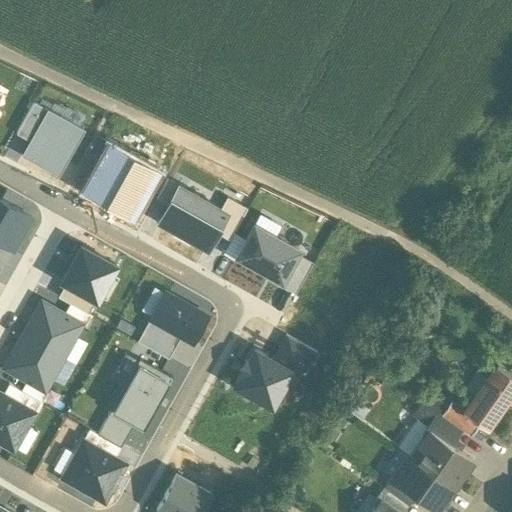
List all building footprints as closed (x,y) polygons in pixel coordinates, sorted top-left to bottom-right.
[(31,141),(48,110),(34,102),(17,133),(31,141)] [(24,153),(59,173),(83,130),(48,110),(31,141),(24,153)] [(87,157),(97,162),(110,140),(100,135),(87,157)] [(84,186),(107,199),(133,153),(110,140),(97,162),(84,186)] [(160,168),(133,153),(107,199),(134,215),(148,189),(159,170),(160,168)] [(148,189),(158,195),(167,178),(169,175),(159,170),(148,189)] [(158,195),(156,198),(165,203),(175,183),(167,178),(158,195)] [(165,203),(155,220),(207,248),(217,232),(229,209),(221,204),(177,181),(175,183),(165,203)] [(217,232),(229,238),(246,209),(225,197),(221,204),(229,209),(217,232)] [(0,240),(13,248),(30,216),(0,199),(0,240)] [(237,255),(282,280),(297,253),(299,250),(254,225),(237,255)] [(115,264),(81,244),(61,279),(65,281),(96,298),(115,264)] [(313,262),(297,253),(282,280),(279,285),(295,293),(313,262)] [(65,281),(57,295),(88,312),(96,298),(65,281)] [(207,315),(164,292),(150,317),(181,335),(193,341),(207,315)] [(23,333),(63,356),(81,322),(64,313),(42,300),(23,333)] [(64,313),(81,322),(85,324),(91,314),(70,302),(64,313)] [(169,357),(181,335),(150,317),(137,340),(169,357)] [(26,379),(44,389),(63,356),(23,333),(4,366),(26,379)] [(286,334),(271,359),(291,371),(302,377),(317,353),(286,334)] [(235,383),(271,405),(291,371),(271,359),(255,349),(248,361),(245,360),(239,370),(242,371),(235,383)] [(173,377),(139,358),(108,411),(132,424),(142,430),(173,377)] [(463,408),(463,409),(479,420),(486,426),(487,425),(511,389),(511,372),(496,362),(463,408)] [(26,379),(20,389),(40,400),(41,401),(47,391),(44,389),(26,379)] [(3,393),(34,411),(40,400),(20,389),(9,383),(3,393)] [(0,391),(0,440),(13,448),(34,411),(3,393),(0,391)] [(463,408),(451,398),(440,413),(462,428),(470,433),(479,420),(463,409),(463,408)] [(440,413),(436,410),(422,430),(426,433),(430,427),(451,443),(462,428),(440,413)] [(132,424),(108,411),(97,432),(120,444),(132,424)] [(114,456),(120,444),(97,432),(89,427),(82,439),(114,456)] [(451,443),(430,427),(426,433),(410,454),(452,484),(471,457),(451,443)] [(123,461),(114,456),(82,439),(61,477),(101,500),(123,461)] [(452,484),(410,454),(395,477),(394,478),(414,492),(435,507),(452,484)] [(199,511),(210,493),(175,473),(156,508),(160,511),(159,511),(199,511)] [(414,492),(394,478),(395,477),(391,474),(383,485),(407,502),(414,492)] [(400,511),(407,502),(383,485),(375,495),(379,498),(380,497),(400,511)] [(400,511),(380,497),(379,498),(374,506),(373,505),(371,508),(372,509),(369,511),(400,511)]
